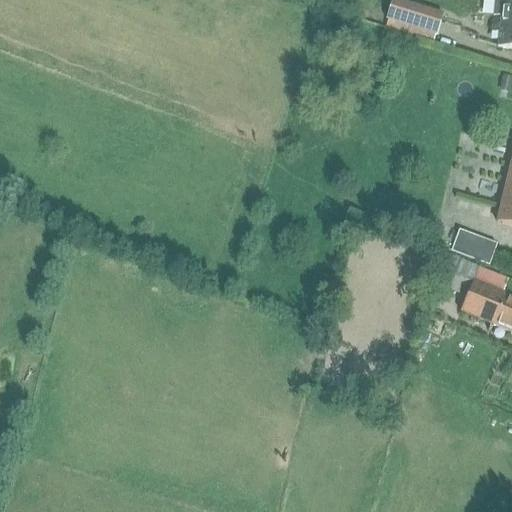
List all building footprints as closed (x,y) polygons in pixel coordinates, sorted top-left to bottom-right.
[(497,18),(498,18),(495,49),(511,51),(511,0),(493,0),(491,17),(497,18)] [(441,16),(391,2),(385,23),(435,37),(441,16)] [(511,79),(504,77),(500,91),(510,93),(511,84),(511,79)] [(511,227),(511,160),(497,224),(511,227)] [(493,246),(456,232),(449,252),(486,265),(493,246)] [(472,282),(502,294),(508,281),(477,269),(472,282)] [(511,298),(472,282),(459,312),(492,325),(490,329),(511,337),(511,298)]
